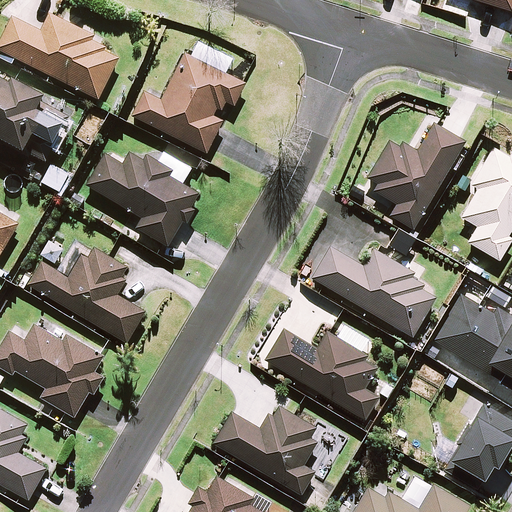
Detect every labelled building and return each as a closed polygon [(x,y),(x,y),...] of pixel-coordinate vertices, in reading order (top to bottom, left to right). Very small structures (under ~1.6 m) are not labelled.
[(511,0),(472,0),(511,11),(511,0)] [(94,36),(51,14),(41,32),(14,19),(0,46),(0,50),(99,100),(120,57),(91,42),(94,36)] [(233,59),(199,43),(192,57),(185,54),(162,101),(145,93),(133,117),(207,154),(222,123),(212,118),(217,108),(231,115),(246,85),(225,74),(233,59)] [(9,84),(0,79),(0,150),(5,141),(46,162),(69,117),(54,109),(47,105),(44,112),(38,108),(44,95),(12,78),(9,84)] [(465,143),(434,124),(416,155),(391,140),(368,180),(377,186),(374,191),(397,205),(390,216),(414,230),(465,143)] [(194,164),(167,148),(156,168),(131,153),(123,165),(106,154),(88,186),(143,219),(137,228),(170,248),(201,196),(182,184),(194,164)] [(469,243),(502,262),(511,245),(511,238),(508,237),(511,230),(511,155),(510,158),(494,149),(472,185),(479,189),(462,218),(478,227),(469,243)] [(71,175),(51,165),(42,183),(62,193),(71,175)] [(0,256),(19,224),(0,213),(0,256)] [(364,268),(331,248),(313,279),(413,337),(438,295),(411,279),(414,274),(374,250),(364,268)] [(132,270),(95,249),(89,259),(82,254),(71,273),(44,258),(28,285),(127,343),(145,312),(117,296),(132,270)] [(511,267),(501,286),(511,291),(511,267)] [(499,308),(505,311),(511,298),(511,295),(494,286),(486,300),(499,308)] [(511,314),(505,311),(499,308),(495,315),(484,308),(462,296),(436,342),(492,374),(495,368),(511,377),(511,314)] [(75,418),(90,393),(95,396),(107,377),(96,370),(104,357),(66,334),(62,341),(35,324),(25,341),(10,331),(0,347),(0,366),(13,375),(16,371),(47,390),(42,398),(75,418)] [(284,328),(264,360),(363,421),(377,397),(364,388),(380,362),(330,331),(319,349),(284,328)] [(321,451),(315,447),(318,442),(309,437),(316,425),(279,404),(272,415),(269,413),(259,429),(232,413),(214,444),(301,495),(314,473),(309,470),(321,451)] [(511,444),(511,421),(483,404),(443,471),(482,495),(511,444)] [(23,435),(29,426),(0,409),(0,483),(29,500),(47,468),(18,452),(27,437),(23,435)] [(216,476),(207,492),(198,487),(189,501),(195,504),(190,511),(261,511),(248,504),(252,497),(216,476)] [(470,511),(472,509),(416,476),(399,505),(369,487),(354,511),(470,511)]
